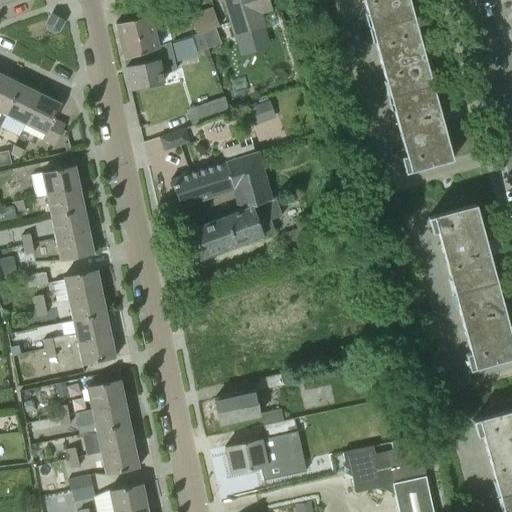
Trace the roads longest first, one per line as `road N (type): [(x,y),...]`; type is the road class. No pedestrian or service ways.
road 1 (residential): [(198,511),(89,0)]
road 2 (residential): [(511,139),(474,0)]
